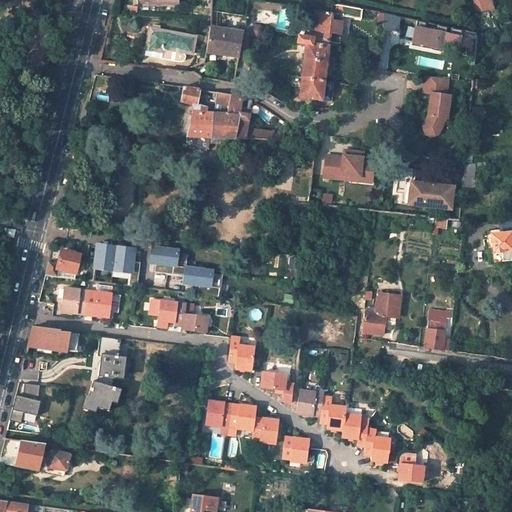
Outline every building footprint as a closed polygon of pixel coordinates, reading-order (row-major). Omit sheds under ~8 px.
[(295,6),(255,0),(249,0),(246,22),(252,23),(255,5),(294,11),(295,6)] [(316,0),(315,9),(318,10),(336,12),(338,4),(334,0),(316,0)] [(490,0),(477,0),(479,12),(492,10),(490,0)] [(318,10),(313,39),(313,40),(332,43),(340,44),(343,17),(362,19),(363,9),(338,4),(336,12),(318,10)] [(210,10),(210,25),(222,27),(223,16),(229,16),(229,13),(210,10)] [(384,29),(397,30),(398,18),(385,16),(384,29)] [(426,22),(417,20),(416,24),(414,24),(410,44),(440,50),(444,30),(442,30),(443,26),(434,24),(433,28),(425,26),(426,22)] [(244,32),(254,34),(259,34),(261,25),(252,23),(246,22),(245,31),(244,32)] [(245,31),(222,27),(210,25),(205,49),(239,56),(244,32),(245,31)] [(194,38),(150,27),(145,49),(161,53),(162,46),(166,47),(166,50),(178,52),(178,51),(191,54),(194,38)] [(469,37),(458,36),(457,44),(468,46),(469,37)] [(308,46),(304,77),(326,81),(332,43),(313,40),(313,39),(303,38),(301,44),(308,46)] [(380,53),(368,51),(366,69),(378,71),(380,53)] [(184,63),(186,56),(164,52),(162,59),(184,63)] [(446,79),(423,76),(422,92),(429,93),(427,111),(430,111),(429,115),(426,115),(422,124),(424,132),(430,134),(437,132),(445,116),(446,116),(447,103),(450,104),(451,93),(445,92),(446,79)] [(304,77),(301,97),(323,101),(326,81),(304,77)] [(215,103),(217,91),(196,88),(184,86),(181,102),(195,104),(191,136),(203,137),(202,147),(210,147),(211,137),(215,110),(210,109),(211,106),(207,105),(207,102),(215,103)] [(231,93),(217,91),(215,103),(222,104),(221,111),(215,110),(211,137),(236,138),(239,114),(229,112),(231,93)] [(242,95),(231,93),(229,112),(239,114),(236,138),(262,139),(263,131),(249,128),(253,100),(241,99),(242,95)] [(273,133),(263,131),(262,139),(272,139),(273,133)] [(478,144),(480,135),(468,133),(467,142),(478,144)] [(341,155),(324,153),(322,176),(348,179),(348,174),(359,175),(359,172),(371,174),(373,160),(361,158),(362,151),(350,149),(350,154),(342,153),(341,155)] [(477,153),(466,151),(464,165),(476,163),(477,153)] [(464,165),(463,172),(475,173),(476,163),(464,165)] [(415,167),(397,165),(395,191),(401,192),(400,202),(450,208),(453,184),(428,182),(420,181),(414,180),(415,167)] [(370,181),(371,174),(359,172),(359,175),(348,174),(348,179),(370,181)] [(472,193),(475,173),(463,172),(461,195),(472,193)] [(289,202),(287,213),(306,216),(307,204),(289,202)] [(433,224),(445,225),(445,217),(434,216),(433,224)] [(496,252),(502,252),(502,260),(511,259),(511,251),(511,242),(511,232),(511,218),(499,219),(500,232),(492,233),(494,250),(495,250),(496,252)] [(151,247),(149,266),(179,268),(180,249),(151,247)] [(45,277),(74,280),(81,256),(62,250),(58,265),(48,262),(45,277)] [(98,267),(97,278),(113,280),(114,269),(98,267)] [(184,288),(214,288),(214,269),(184,268),(184,288)] [(88,292),(64,289),(61,312),(77,314),(78,307),(86,308),(88,292)] [(111,295),(88,292),(86,308),(93,309),(92,316),(109,318),(111,295)] [(376,313),(367,311),(364,331),(384,334),(386,319),(398,321),(401,300),(379,297),(376,313)] [(178,303),(152,300),(150,315),(159,316),(158,327),(168,328),(168,321),(175,323),(176,319),(177,303),(178,303)] [(183,330),(207,333),(208,317),(185,314),(187,304),(177,303),(176,319),(184,320),(183,326),(183,330)] [(78,307),(77,314),(85,315),(86,308),(78,307)] [(86,308),(85,315),(92,316),(93,309),(86,308)] [(429,309),(425,347),(449,350),(450,337),(445,336),(447,319),(450,319),(451,312),(429,309)] [(68,349),(77,351),(79,333),(32,327),(27,347),(67,352),(68,349)] [(121,339),(100,336),(97,357),(100,358),(98,377),(105,378),(104,380),(113,381),(113,379),(123,381),(126,358),(119,357),(121,339)] [(240,339),(231,338),(229,361),(236,362),(235,369),(251,371),(254,347),(239,346),(240,339)] [(39,372),(22,367),(20,377),(36,381),(39,372)] [(262,387),(276,388),(284,389),(284,393),(283,398),(292,399),(294,382),(286,381),(287,373),(264,371),(262,387)] [(116,389),(93,382),(86,405),(109,412),(116,389)] [(40,387),(24,384),(22,398),(15,396),(9,421),(21,424),(23,414),(37,417),(40,402),(38,402),(40,387)] [(300,390),(298,413),(314,415),(315,414),(322,415),(324,396),(325,390),(317,389),(316,391),(299,388),(300,390)] [(322,415),(321,421),(329,422),(328,427),(344,429),(346,412),(347,406),(332,404),(333,397),(324,396),(322,415)] [(211,400),(207,423),(223,426),(224,424),(231,425),(233,404),(226,403),(226,402),(211,400)] [(241,405),(233,404),(231,425),(239,426),(239,428),(255,430),(256,418),(258,406),(241,404),(241,405)] [(344,436),(359,438),(359,444),(366,445),(368,427),(369,421),(369,420),(362,420),(363,414),(346,412),(344,429),(344,436)] [(255,430),(254,439),(261,440),(261,442),(277,444),(281,420),(265,418),(264,419),(256,418),(255,430)] [(373,459),(389,461),(389,460),(390,460),(393,437),(377,436),(377,428),(368,427),(366,445),(366,453),(374,454),(373,459)] [(175,430),(171,449),(182,451),(186,432),(175,430)] [(294,438),(287,437),(284,458),(291,459),(292,460),(307,462),(310,439),(295,437),(294,438)] [(5,439),(0,458),(0,462),(37,471),(40,460),(48,462),(47,467),(66,472),(70,454),(51,450),(50,453),(42,451),(44,444),(5,439)] [(37,471),(64,478),(66,472),(47,467),(48,462),(40,460),(37,471)] [(402,462),(400,478),(424,481),(426,465),(417,464),(402,462)] [(193,496),(190,511),(215,511),(217,499),(193,496)] [(25,511),(26,506),(0,502),(0,511),(25,511)]
